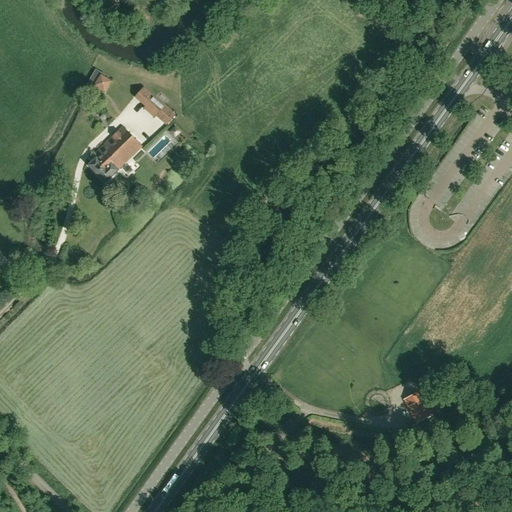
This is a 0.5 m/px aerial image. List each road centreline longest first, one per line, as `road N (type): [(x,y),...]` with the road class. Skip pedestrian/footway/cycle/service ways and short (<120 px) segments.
road 1 (unclassified): [(130,511),(499,0)]
road 2 (primary): [(153,511),(511,18)]
road 3 (track): [(214,504),(275,442),(380,462),(511,431)]
